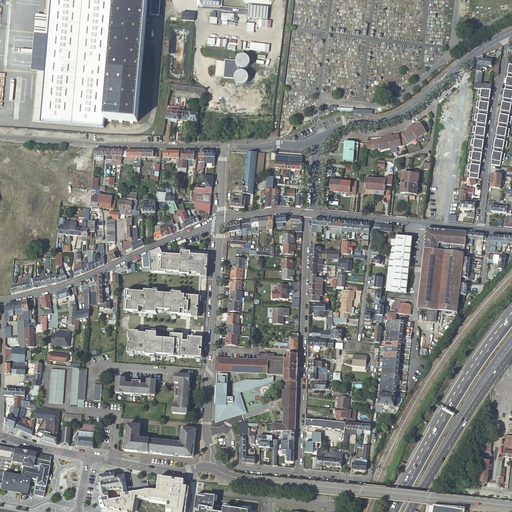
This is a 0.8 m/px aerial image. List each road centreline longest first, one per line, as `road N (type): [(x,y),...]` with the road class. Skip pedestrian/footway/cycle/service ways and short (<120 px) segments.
road 1 (residential): [(299,473),(312,213)]
road 2 (residential): [(221,218),(70,284),(1,300)]
road 3 (trunk): [(511,315),(462,381),(393,511)]
road 4 (tertiary): [(0,136),(222,145)]
road 5 (tertiary): [(316,139),(405,113),(503,35)]
road 6 (residential): [(221,218),(206,427)]
road 7 (residential): [(503,35),(479,228)]
road 8 (trunk): [(409,511),(510,347)]
road 9 (unknown): [(454,70),(463,90),(445,225)]
road 10 (residential): [(410,377),(423,223)]
road 11 (tertiary): [(358,489),(511,505)]
road 12 (tertiary): [(358,489),(235,477),(211,466)]
road 13 (tertiary): [(211,466),(175,472),(88,456)]
road 14 (residential): [(206,427),(226,429),(236,466),(299,473)]
road 15 (residential): [(359,339),(373,218)]
